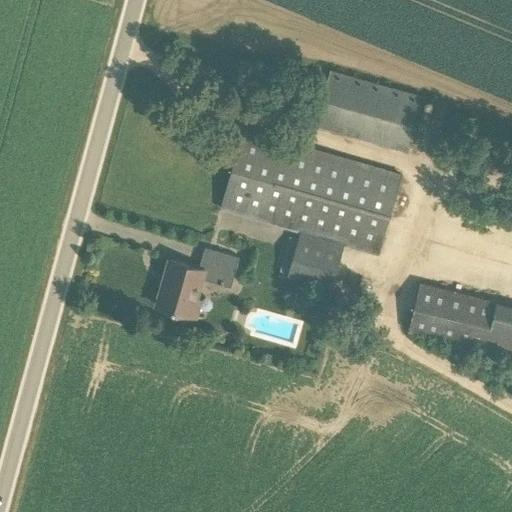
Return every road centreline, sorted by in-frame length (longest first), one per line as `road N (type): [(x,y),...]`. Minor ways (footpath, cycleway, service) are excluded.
road 1 (track): [(511,433),(336,348),(323,404),(46,326)]
road 2 (tertiary): [(0,498),(135,0)]
